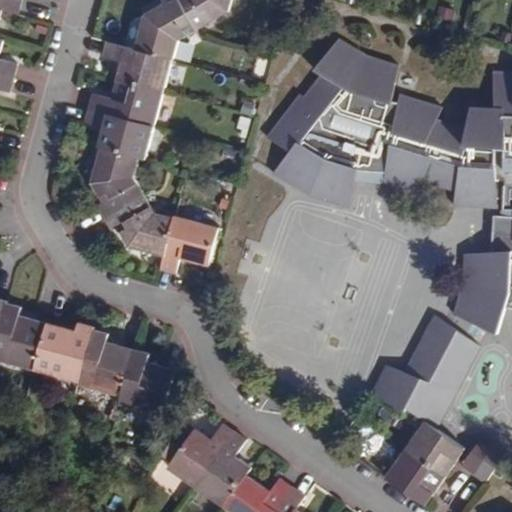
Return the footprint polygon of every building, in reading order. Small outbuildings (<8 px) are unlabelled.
[(0,0),(0,22),(1,20),(0,20),(0,9),(3,10),(18,14),(22,0),(0,0)] [(179,39),(197,29),(180,0),(161,0),(165,4),(148,12),(137,49),(171,59),(174,59),(179,39)] [(180,0),(197,29),(230,12),(232,0),(180,0)] [(0,73),(15,78),(19,63),(0,58),(0,50),(3,39),(0,38),(0,73)] [(511,73),(492,72),(495,106),(472,108),(469,131),(432,120),(436,108),(396,96),(394,103),(385,102),(393,66),(361,56),(335,40),(312,70),(319,76),(301,100),(296,97),(264,139),(288,153),(269,176),(308,197),(346,210),(353,173),(385,173),(382,185),(411,195),(420,182),(455,190),(450,206),(497,207),(494,198),(505,197),(507,208),(511,208),(511,215),(491,216),(494,253),(466,257),(467,286),(457,317),(499,337),(506,309),(511,310),(511,73)] [(117,80),(162,91),(171,59),(137,49),(106,42),(102,55),(122,61),(117,80)] [(0,73),(0,92),(11,95),(15,78),(0,73)] [(162,91),(117,80),(112,98),(91,92),(87,107),(153,124),(162,91)] [(144,158),(153,124),(87,107),(83,121),(104,127),(98,146),(101,147),(138,157),(144,158)] [(138,157),(101,147),(92,181),(104,202),(95,206),(102,218),(141,196),(132,177),(138,157)] [(141,196),(102,218),(110,232),(117,227),(128,247),(162,256),(172,220),(150,214),(141,196)] [(172,220),(162,256),(158,270),(174,274),(178,259),(207,266),(216,228),(173,217),(172,220)] [(0,359),(35,369),(45,332),(25,326),(27,321),(18,319),(21,309),(5,305),(4,309),(0,324),(0,359)] [(438,316),(406,372),(403,409),(404,410),(423,423),(434,431),(481,351),(438,316)] [(25,326),(45,332),(46,326),(27,321),(25,326)] [(35,369),(79,381),(93,331),(93,328),(76,323),(74,333),(65,331),(63,337),(45,332),(35,369)] [(46,326),(45,332),(63,337),(65,331),(46,326)] [(78,387),(121,398),(133,357),(114,351),(116,345),(106,343),(108,335),(93,331),(79,381),(78,387)] [(133,357),(134,351),(116,345),(114,351),(133,357)] [(133,357),(121,398),(120,402),(166,414),(176,375),(155,370),(156,364),(148,362),(151,353),(135,349),(134,351),(133,357)] [(155,370),(176,375),(177,369),(156,364),(155,370)] [(403,409),(406,372),(383,369),(365,398),(398,420),(403,409)] [(462,450),(434,431),(423,423),(386,478),(403,490),(425,505),(462,450)] [(195,490),(234,433),(221,424),(209,441),(193,430),(166,469),(195,490)] [(245,441),(234,433),(195,490),(222,509),(245,475),(250,469),(233,457),(245,441)] [(497,467),(508,453),(485,437),(464,467),(487,483),(497,467)] [(222,509),(226,511),(275,511),(291,490),(277,480),(268,492),(245,475),(222,509)] [(304,499),(291,490),(275,511),(297,511),(296,511),(304,499)]
